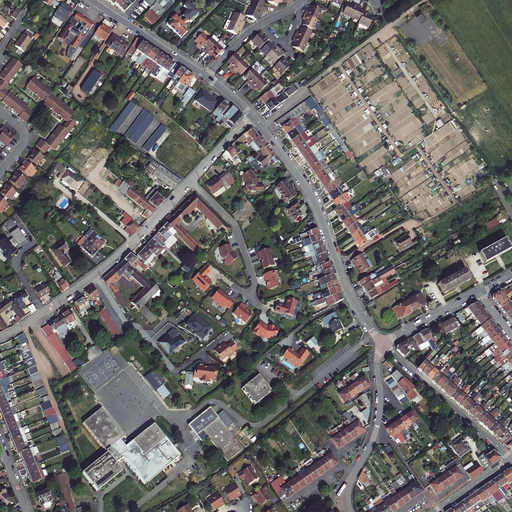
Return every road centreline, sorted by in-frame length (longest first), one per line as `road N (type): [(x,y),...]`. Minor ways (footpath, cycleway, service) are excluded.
road 1 (tertiary): [(383,345),(347,292),(312,197),(250,115)]
road 2 (residential): [(95,275),(172,374),(223,335)]
road 3 (residential): [(383,345),(377,425),(349,485),(349,511)]
road 4 (tertiary): [(511,459),(383,345)]
road 5 (residential): [(188,182),(235,226),(254,279),(247,297)]
road 6 (tertiary): [(205,76),(91,0)]
road 7 (residential): [(95,275),(188,182)]
road 8 (residential): [(205,76),(248,32),(301,0)]
